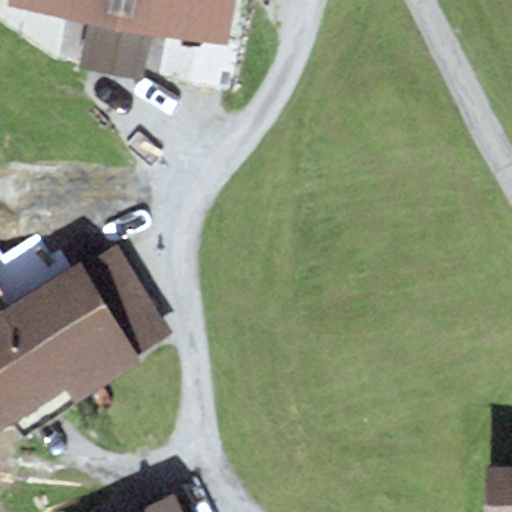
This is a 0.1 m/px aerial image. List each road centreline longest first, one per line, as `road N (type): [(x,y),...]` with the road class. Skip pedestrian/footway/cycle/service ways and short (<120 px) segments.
road 1 (track): [(81,461),(145,474),(193,448),(181,217),(271,97),(303,0)]
road 2 (track): [(424,0),(480,127),(511,178)]
